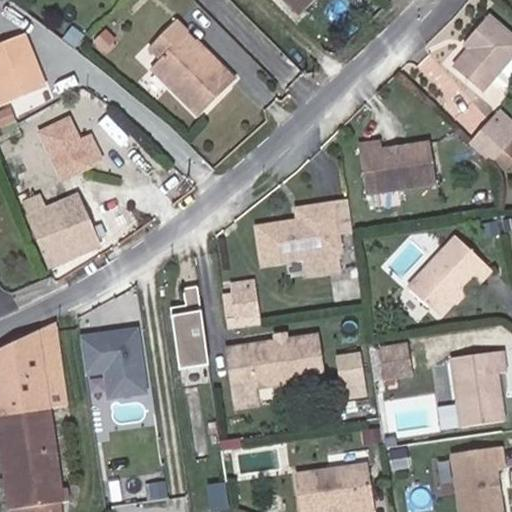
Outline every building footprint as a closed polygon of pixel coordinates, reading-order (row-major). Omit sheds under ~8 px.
[(278,0),(298,19),(302,14),(288,0),(278,0)] [(288,0),(302,14),(316,0),(288,0)] [(171,21),(145,47),(158,60),(149,69),(196,115),(224,86),(197,60),(203,54),(171,21)] [(511,43),(488,22),(463,49),(470,56),(453,73),(483,99),(511,64),(511,43)] [(23,35),(0,44),(0,101),(45,84),(23,35)] [(158,60),(145,47),(136,56),(149,69),(158,60)] [(230,80),(203,54),(197,60),(224,86),(230,80)] [(11,109),(0,113),(0,126),(16,120),(11,109)] [(511,125),(500,115),(493,122),(511,138),(511,125)] [(471,147),(492,165),(511,142),(511,138),(493,122),(471,147)] [(62,151),(54,135),(37,143),(46,159),(62,151)] [(384,143),(362,147),(371,200),(443,189),(436,145),(408,149),(406,153),(399,155),(395,151),(386,152),(384,143)] [(511,143),(495,162),(508,173),(511,168),(511,143)] [(83,168),(73,148),(51,159),(62,180),(83,168)] [(26,215),(48,267),(97,247),(76,195),(57,203),(26,215)] [(45,208),(40,197),(22,204),(27,215),(45,208)] [(301,213),(302,225),(257,231),(261,269),(342,258),(337,209),(301,213)] [(411,294),(443,325),(458,309),(468,299),(480,286),(485,291),(499,276),(461,240),(411,294)] [(229,325),(260,321),(255,278),(224,281),(229,325)] [(200,311),(196,287),(181,289),(184,305),(185,313),(200,311)] [(468,299),(458,309),(462,313),(471,302),(468,299)] [(185,313),(184,305),(169,307),(178,366),(207,362),(200,311),(185,313)] [(0,360),(0,414),(48,409),(65,406),(54,327),(35,335),(37,345),(0,360)] [(146,391),(137,328),(80,336),(86,373),(105,370),(109,396),(146,391)] [(35,335),(0,351),(0,360),(37,345),(35,335)] [(278,338),(279,346),(294,344),(293,336),(278,338)] [(279,346),(250,351),(256,392),(328,381),(322,340),(294,344),(279,346)] [(413,348),(387,352),(392,380),(418,376),(413,348)] [(505,376),(500,351),(447,360),(458,429),(504,421),(500,396),(496,397),(494,378),(505,376)] [(368,375),(352,377),(355,394),(370,393),(368,375)] [(48,409),(0,414),(0,461),(7,511),(61,504),(69,502),(66,486),(59,487),(48,409)] [(241,471),(286,472),(286,447),(241,446),(241,471)] [(500,448),(448,457),(456,511),(503,511),(497,471),(504,470),(500,448)] [(369,511),(363,466),(293,476),(296,511),(369,511)]
